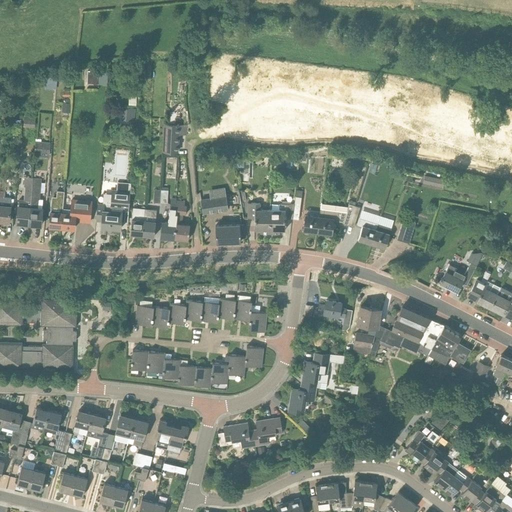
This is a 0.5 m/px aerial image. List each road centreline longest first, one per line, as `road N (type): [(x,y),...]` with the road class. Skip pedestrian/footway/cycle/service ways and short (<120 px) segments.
road 1 (tertiary): [(301,258),(107,264),(0,252)]
road 2 (residential): [(449,511),(402,476),(369,468),(308,475),(242,501),(191,498)]
road 3 (residential): [(91,388),(98,345),(110,338),(288,345)]
road 4 (tertiary): [(511,344),(383,281),(301,258)]
road 5 (track): [(196,141),(188,91),(208,0)]
road 6 (residential): [(212,407),(91,388)]
